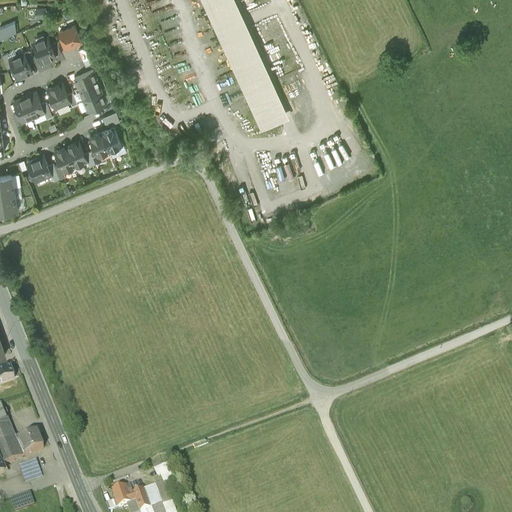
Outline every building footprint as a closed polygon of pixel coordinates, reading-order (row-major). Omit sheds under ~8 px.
[(236,0),(203,0),(262,129),(289,117),(236,0)] [(46,7),(36,8),(37,17),(47,16),(46,7)] [(75,25),(59,31),(66,48),(82,41),(75,25)] [(39,55),(41,62),(56,56),(56,54),(51,43),(48,35),(33,42),(39,55)] [(57,41),(51,43),(56,54),(61,52),(57,41)] [(90,45),(79,49),(86,66),(97,61),(90,45)] [(29,64),(35,61),(33,57),(30,50),(24,52),(29,64)] [(13,66),(18,78),(32,72),(29,64),(24,52),(10,58),(13,66)] [(7,68),(13,66),(10,58),(8,53),(2,55),(7,68)] [(39,55),(33,57),(35,61),(37,68),(43,66),(41,62),(39,55)] [(74,77),(79,88),(98,81),(93,69),(74,77)] [(102,92),(98,81),(79,88),(83,99),(102,92)] [(63,82),(48,88),(56,108),(71,102),(67,94),(63,82)] [(36,92),(25,96),(33,117),(44,112),(45,112),(41,103),(36,92)] [(73,92),(67,94),(71,102),(72,106),(78,104),(73,92)] [(107,103),(102,92),(83,99),(88,110),(107,103)] [(22,121),(33,117),(25,96),(14,101),(18,112),(22,121)] [(46,101),(41,103),(45,112),(44,112),(47,119),(53,116),(46,101)] [(116,111),(103,117),(105,122),(118,117),(116,111)] [(23,124),(22,121),(18,112),(13,114),(18,126),(23,124)] [(114,127),(102,131),(110,150),(122,145),(114,127)] [(98,155),(110,150),(102,131),(90,136),(95,149),(98,155)] [(79,141),(67,146),(75,166),(87,161),(84,154),(79,141)] [(63,171),(75,166),(67,146),(55,151),(60,163),(63,171)] [(90,152),(95,165),(101,162),(98,155),(95,149),(90,152)] [(90,152),(84,154),(87,161),(89,167),(95,165),(90,152)] [(28,162),(36,181),(52,175),(48,165),(44,155),(28,162)] [(24,160),(18,162),(22,171),(28,169),(24,160)] [(53,163),(48,165),(52,175),(54,180),(59,178),(54,165),(53,163)] [(60,163),(54,165),(59,178),(60,179),(66,177),(63,171),(60,163)] [(0,176),(0,188),(14,186),(12,174),(0,176)] [(0,200),(16,198),(14,186),(0,188),(0,200)] [(0,212),(18,210),(16,198),(0,200),(0,212)] [(0,386),(15,381),(10,368),(0,371),(0,386)] [(2,407),(0,407),(0,429),(9,426),(2,407)] [(0,429),(0,460),(3,467),(25,459),(17,439),(15,440),(9,426),(0,429)] [(24,436),(17,439),(25,459),(44,451),(38,436),(29,439),(28,436),(25,438),(24,436)] [(20,469),(25,483),(41,477),(36,463),(20,469)] [(164,483),(165,483),(177,478),(172,465),(164,468),(155,471),(157,476),(160,475),(164,483)] [(154,487),(161,505),(150,509),(143,511),(176,511),(165,483),(164,483),(154,487)] [(139,511),(143,511),(150,509),(144,491),(133,496),(130,487),(113,493),(119,509),(123,507),(136,503),(139,511)] [(154,487),(144,491),(150,509),(161,505),(154,487)] [(130,511),(139,511),(136,503),(123,507),(124,511),(130,509),(130,511)]
